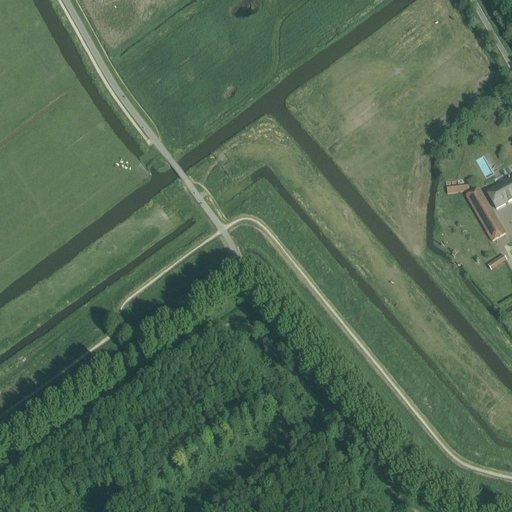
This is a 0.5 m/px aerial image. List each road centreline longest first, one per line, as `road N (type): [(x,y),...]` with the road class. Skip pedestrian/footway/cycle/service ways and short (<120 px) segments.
road 1 (unknown): [(421,511),(403,503),(250,325),(240,323),(0,488)]
road 2 (unknown): [(0,380),(204,227),(188,184)]
road 3 (unknown): [(56,0),(114,99),(147,141),(154,139)]
